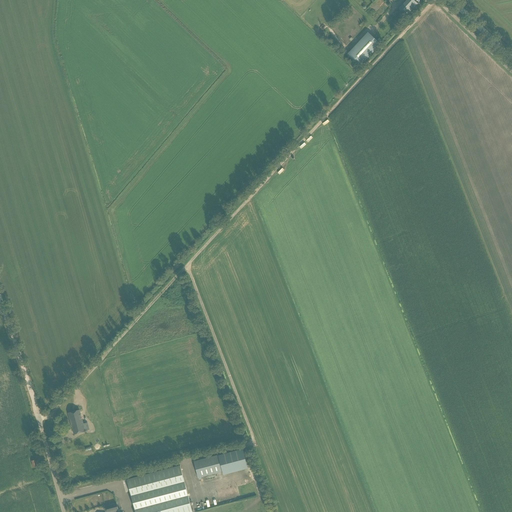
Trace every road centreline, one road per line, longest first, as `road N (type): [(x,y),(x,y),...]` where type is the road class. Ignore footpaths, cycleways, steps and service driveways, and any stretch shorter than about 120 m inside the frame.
road 1 (unknown): [(120,479),(247,442),(188,264)]
road 2 (track): [(38,419),(0,297)]
